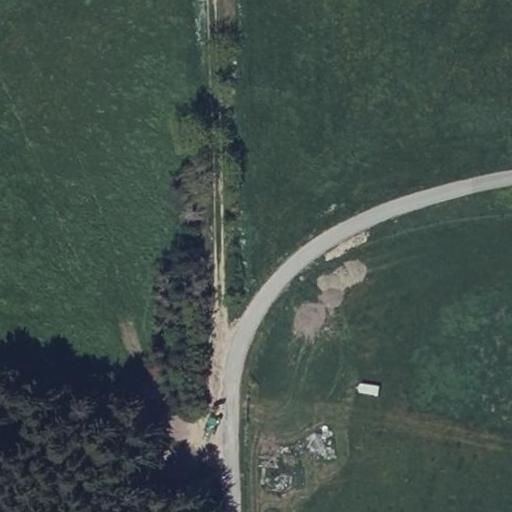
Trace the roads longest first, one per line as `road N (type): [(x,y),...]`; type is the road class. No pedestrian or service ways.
road 1 (unclassified): [(234,511),(236,352),(272,272),(381,206),(511,179)]
road 2 (track): [(218,0),(236,352)]
